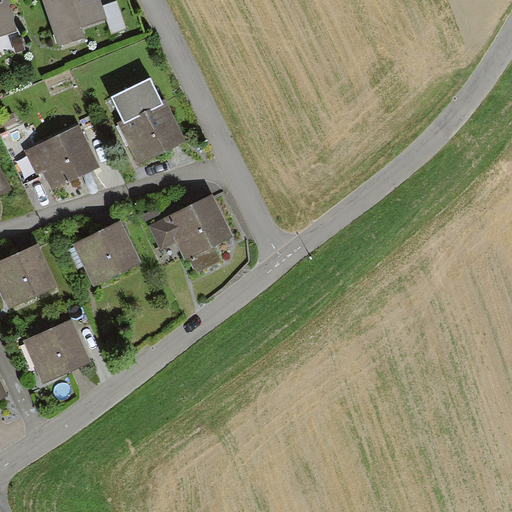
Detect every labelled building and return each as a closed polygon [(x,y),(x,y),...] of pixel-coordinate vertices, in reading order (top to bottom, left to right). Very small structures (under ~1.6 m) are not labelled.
[(9,0),(0,0),(0,33),(18,27),(9,0)] [(102,0),(44,0),(58,43),(86,34),(83,24),(108,16),(102,0)] [(118,0),(109,0),(104,2),(113,30),(127,26),(118,0)] [(118,119),(139,161),(188,137),(166,93),(163,94),(151,70),(112,89),(125,116),(118,119)] [(2,116),(6,125),(17,119),(13,110),(2,116)] [(52,186),(100,162),(79,120),(24,148),(37,172),(44,169),(52,186)] [(0,191),(12,186),(0,162),(0,191)] [(214,241),(234,231),(213,190),(149,223),(161,247),(176,239),(184,255),(188,254),(197,271),(223,257),(214,241)] [(121,216),(75,240),(76,243),(67,247),(79,271),(87,267),(96,284),(143,259),(121,216)] [(38,240),(0,257),(0,286),(8,305),(58,282),(38,240)] [(73,314),(24,336),(44,380),(93,357),(73,314)]
